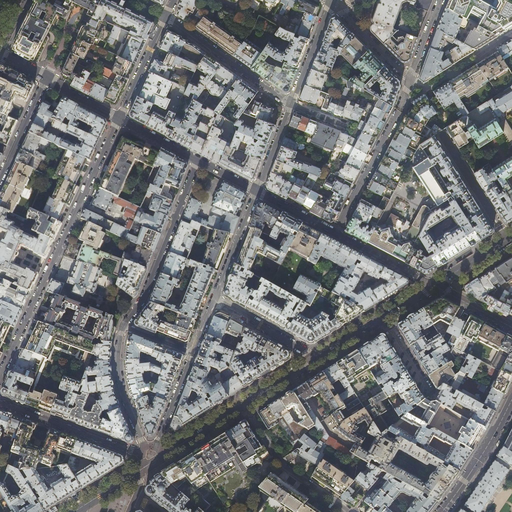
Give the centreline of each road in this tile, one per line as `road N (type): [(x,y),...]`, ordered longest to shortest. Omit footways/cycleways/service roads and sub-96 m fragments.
road 1 (residential): [(118,118),(0,376)]
road 2 (secondary): [(162,455),(317,357)]
road 3 (residential): [(197,160),(123,326)]
road 4 (residential): [(335,232),(410,79)]
road 5 (residential): [(164,15),(290,103)]
road 6 (residential): [(139,452),(0,402)]
road 7 (secondary): [(317,357),(433,285)]
road 8 (tertiary): [(511,399),(442,511)]
road 9 (residential): [(123,326),(119,380),(143,444)]
